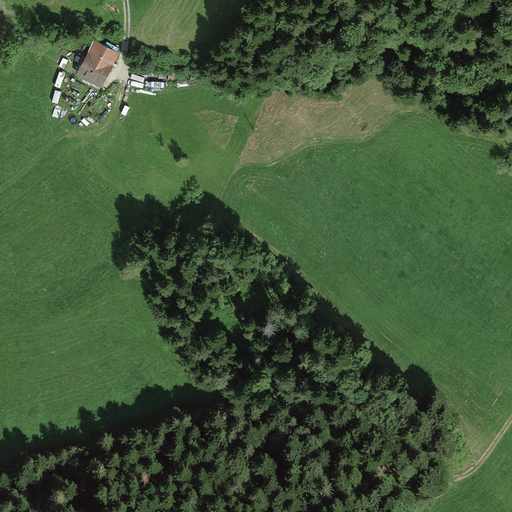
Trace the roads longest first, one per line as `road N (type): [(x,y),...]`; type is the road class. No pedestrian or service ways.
road 1 (track): [(0,188),(55,140),(112,115),(123,84),(125,0)]
road 2 (track): [(511,421),(473,471),(399,511)]
